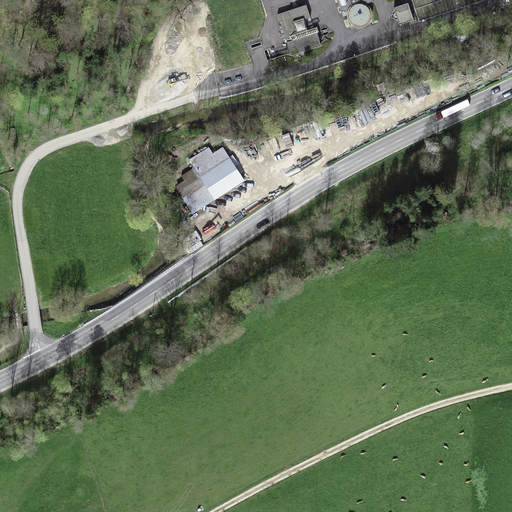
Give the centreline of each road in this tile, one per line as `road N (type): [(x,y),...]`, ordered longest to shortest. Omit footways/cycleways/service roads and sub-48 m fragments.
road 1 (primary): [(511,88),(314,185),(94,331),(0,380)]
road 2 (track): [(214,511),(422,410),(511,386)]
road 3 (track): [(36,361),(20,227),(27,169),(76,138),(140,118)]
road 4 (track): [(140,118),(394,41)]
road 5 (track): [(140,118),(168,25),(198,0)]
